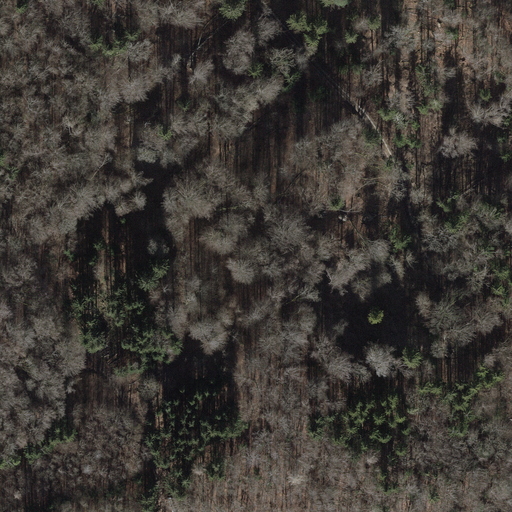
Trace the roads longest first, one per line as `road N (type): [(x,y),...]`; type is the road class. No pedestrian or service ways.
road 1 (track): [(511,380),(488,330),(434,268),(366,110),(313,69),(256,0)]
road 2 (track): [(0,210),(40,285),(116,381),(171,511)]
